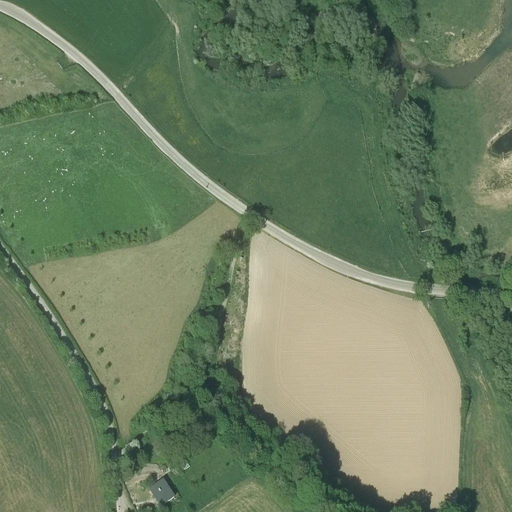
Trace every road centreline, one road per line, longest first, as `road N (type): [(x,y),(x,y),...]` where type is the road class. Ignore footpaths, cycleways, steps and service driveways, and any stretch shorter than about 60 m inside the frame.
road 1 (unclassified): [(461,290),(385,282),(270,229),(200,180),(65,47),(0,6)]
road 2 (unclassified): [(120,511),(99,399),(0,248)]
road 3 (track): [(114,465),(197,385),(252,217)]
